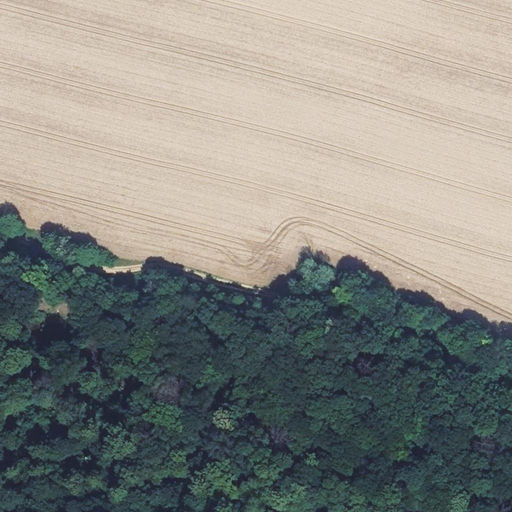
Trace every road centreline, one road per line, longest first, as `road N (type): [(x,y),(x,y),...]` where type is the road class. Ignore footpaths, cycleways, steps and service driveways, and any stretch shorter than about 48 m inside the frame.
road 1 (track): [(511,387),(428,348),(223,282)]
road 2 (track): [(0,230),(83,266),(162,264),(223,282)]
